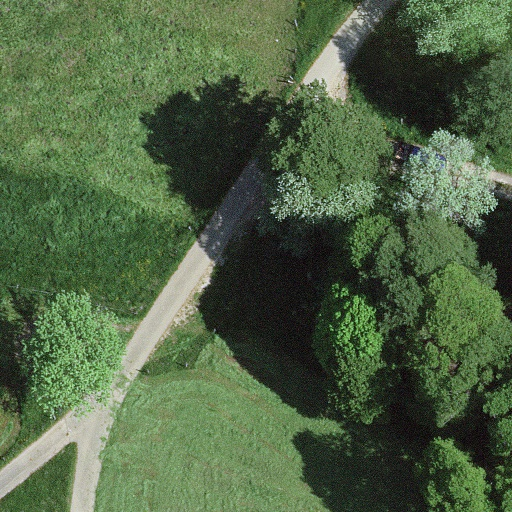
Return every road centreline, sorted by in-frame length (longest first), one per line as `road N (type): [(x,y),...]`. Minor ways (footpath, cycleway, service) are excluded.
road 1 (track): [(388,0),(362,25),(148,338),(104,420),(84,511)]
road 2 (track): [(104,420),(0,497)]
